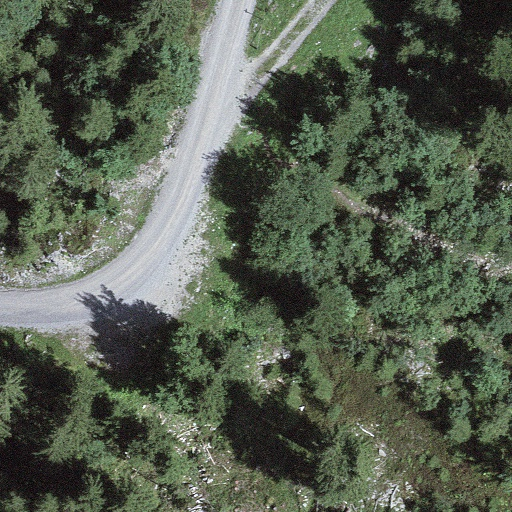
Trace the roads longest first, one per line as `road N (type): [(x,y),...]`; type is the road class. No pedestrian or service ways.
road 1 (track): [(0,308),(52,309),(128,279),(156,245),(208,116)]
road 2 (track): [(208,116),(253,82),(325,0)]
road 3 (track): [(208,116),(246,0)]
